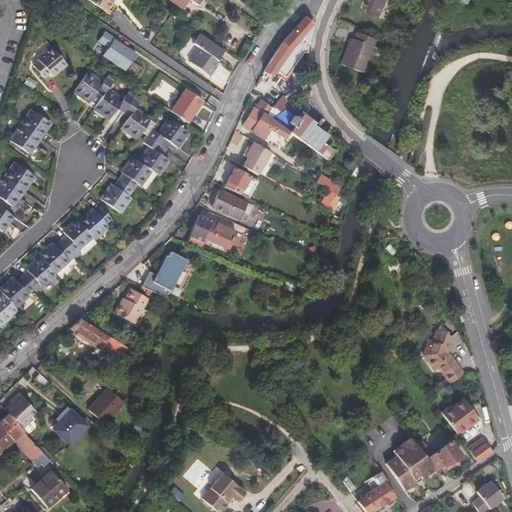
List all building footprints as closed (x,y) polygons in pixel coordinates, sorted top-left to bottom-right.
[(116,7),(114,6),(112,4),(114,0),(87,0),(109,16),(116,7)] [(202,0),(170,0),(181,8),(187,0),(189,0),(198,6),(202,0)] [(387,0),(366,0),(364,7),(369,9),(373,11),(372,14),(380,18),(387,0)] [(266,70),(265,71),(271,77),(276,71),(291,52),(302,49),(307,47),(308,42),(311,33),(313,26),(314,24),(311,22),(308,20),(307,18),(306,17),(283,42),(266,70)] [(87,25),(78,18),(72,27),(81,33),(87,25)] [(128,69),(138,50),(103,31),(93,51),(128,69)] [(352,45),(348,43),(340,65),(362,74),(375,40),(357,33),(354,39),(352,45)] [(214,67),(225,51),(200,34),(193,44),(199,48),(190,62),(210,77),(216,69),(214,67)] [(51,46),(36,58),(38,60),(32,64),(42,77),(47,72),(50,75),(65,63),(51,46)] [(291,52),(276,71),(281,75),(302,49),(291,52)] [(97,88),(103,93),(107,86),(111,80),(106,76),(102,81),(87,70),(74,89),(89,100),(97,88)] [(107,86),(103,93),(94,106),(110,117),(119,105),(124,109),(133,96),(127,92),(123,97),(107,86)] [(262,96),(254,105),(265,114),(268,116),(273,120),(285,111),(296,102),(285,93),(283,96),(272,87),(264,97),(262,96)] [(176,114),(193,125),(208,103),(190,92),(176,114)] [(133,96),(124,109),(131,113),(122,126),(137,136),(150,117),(136,107),(140,101),(133,96)] [(50,122),(31,109),(10,141),(29,153),(50,122)] [(288,142),(293,135),(273,120),(268,116),(265,114),(264,116),(256,109),(243,125),(267,142),(275,132),(288,142)] [(293,135),(319,155),(324,148),(320,145),(326,137),(312,127),(314,124),(303,116),(299,122),(285,111),(273,120),(293,135)] [(152,127),(148,133),(161,142),(165,136),(177,145),(187,130),(168,117),(159,131),(152,127)] [(149,145),(139,160),(152,169),(157,173),(168,158),(156,149),(161,142),(148,133),(143,141),(149,145)] [(270,153),(253,142),(249,149),(246,146),(241,154),(246,158),(242,164),(257,173),(270,153)] [(152,169),(139,160),(133,155),(122,171),(124,172),(120,178),(133,187),(137,181),(141,184),(152,169)] [(34,176),(15,163),(0,184),(0,197),(14,206),(34,176)] [(224,186),(246,196),(254,178),(233,167),(224,186)] [(316,182),(336,195),(341,187),(321,174),(316,182)] [(133,187),(120,178),(116,185),(113,183),(102,198),(121,212),(132,197),(128,194),(133,187)] [(219,190),(211,206),(237,217),(244,201),(219,190)] [(319,204),(333,212),(340,199),(327,191),(319,204)] [(94,209),(80,221),(94,236),(96,238),(110,226),(107,223),(113,217),(103,205),(96,211),(94,209)] [(14,215),(0,206),(0,229),(3,232),(14,215)] [(202,249),(202,248),(205,242),(203,241),(204,238),(229,248),(237,231),(200,215),(187,243),(202,249)] [(68,236),(63,240),(74,252),(78,256),(82,252),(79,248),(94,236),(80,221),(78,219),(64,231),(68,236)] [(41,255),(42,257),(56,273),(70,261),(67,257),(74,252),(63,240),(57,245),(55,243),(41,255)] [(2,291),(5,294),(17,308),(31,295),(29,293),(40,283),(43,286),(57,274),(56,273),(42,257),(28,269),(30,272),(19,282),(16,279),(2,291)] [(145,288),(159,295),(165,284),(168,285),(174,273),(167,269),(165,273),(156,268),(145,288)] [(121,303),(119,302),(114,312),(133,321),(138,313),(139,313),(147,297),(129,288),(124,298),(121,303)] [(17,308),(5,294),(0,297),(0,327),(20,311),(17,308)] [(119,350),(123,346),(105,335),(92,327),(80,319),(75,323),(70,328),(102,347),(106,343),(119,350)] [(92,327),(105,335),(109,329),(96,321),(92,327)] [(447,386),(459,376),(445,354),(451,340),(434,333),(429,344),(426,343),(420,357),(431,373),(435,370),(447,386)] [(44,389),(50,383),(39,373),(33,379),(44,389)] [(108,390),(88,411),(104,427),(124,405),(108,390)] [(20,394),(4,409),(9,414),(23,429),(32,419),(30,416),(35,411),(20,394)] [(439,415),(453,434),(472,421),(458,402),(439,415)] [(71,411),(55,427),(72,444),(88,427),(71,411)] [(0,422),(0,425),(14,441),(25,431),(23,429),(9,414),(0,422)] [(0,454),(14,441),(0,425),(0,454)] [(14,441),(33,461),(35,459),(43,451),(25,431),(14,441)] [(471,453),(484,443),(485,443),(481,436),(466,447),(471,453)] [(430,472),(431,473),(440,468),(443,472),(460,458),(449,444),(432,456),(424,447),(423,447),(418,441),(420,440),(418,438),(410,445),(430,472)] [(430,472),(410,445),(406,440),(396,447),(398,450),(390,456),(392,459),(381,467),(401,493),(412,485),(409,481),(415,477),(417,481),(430,472)] [(475,463),(490,452),(484,443),(471,453),(468,455),(475,463)] [(43,451),(35,459),(41,465),(44,463),(47,467),(53,461),(43,451)] [(489,463),(478,471),(484,478),(493,470),(489,463)] [(53,471),(28,492),(45,511),(70,488),(53,471)] [(216,511),(224,503),(224,500),(229,495),(230,496),(235,501),(243,492),(220,472),(199,497),(216,511)] [(385,485),(377,474),(366,482),(367,483),(364,486),(370,493),(362,499),(363,500),(371,511),(374,511),(391,501),(383,487),(385,485)] [(343,478),(337,482),(348,497),(354,492),(343,478)] [(489,483),(476,493),(480,498),(489,510),(502,500),(489,483)] [(486,511),(489,510),(480,498),(471,505),(476,511),(486,511)] [(355,505),(360,511),(371,511),(363,500),(355,505)]
